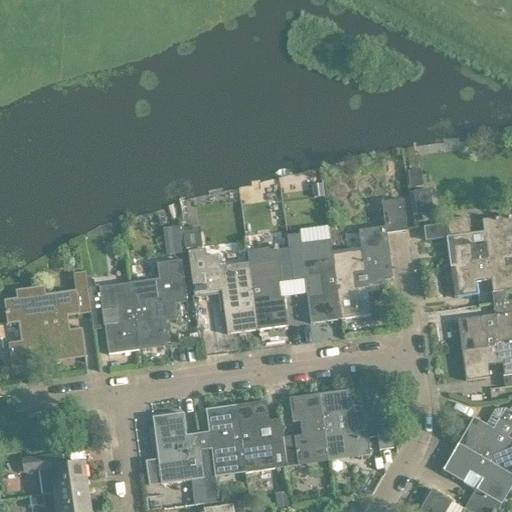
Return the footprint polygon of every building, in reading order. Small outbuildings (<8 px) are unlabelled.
[(408,171),(410,187),(423,185),(421,169),(408,171)] [(429,190),(423,191),(413,192),(416,216),(433,214),(429,190)] [(378,283),(392,281),(386,233),(406,230),(402,200),(381,202),(384,228),(358,231),(360,249),(331,253),(341,320),(371,316),(367,288),(378,287),(378,283)] [(443,221),(444,227),(450,269),(455,268),(511,259),(511,222),(511,217),(482,221),(483,232),(470,234),(467,218),(443,221)] [(202,227),(183,229),(186,249),(205,246),(202,227)] [(306,295),(310,324),(341,320),(331,253),(302,257),(299,236),(295,236),(295,230),(286,231),(286,237),(288,249),(289,258),(290,258),(293,282),(316,279),(318,293),(306,295)] [(182,238),(167,240),(169,254),(184,252),(182,238)] [(278,284),(292,282),(293,282),(290,258),(289,258),(288,249),(276,251),(276,248),(247,252),(248,264),(257,331),(287,327),(284,298),(280,298),(278,284)] [(227,335),(249,332),(257,331),(248,264),(208,270),(205,250),(188,252),(194,295),(221,292),(227,335)] [(454,298),(478,295),(476,283),(490,281),(494,304),(511,301),(511,259),(455,268),(459,296),(454,297),(454,298)] [(158,280),(129,284),(138,351),(169,347),(165,318),(176,316),(174,302),(186,301),(180,260),(156,263),(158,280)] [(85,358),(81,329),(69,331),(67,317),(90,314),(91,314),(86,278),(85,278),(85,275),(73,276),(75,291),(45,295),(44,287),(14,291),(15,299),(3,301),(5,311),(4,312),(5,315),(5,314),(7,324),(5,324),(5,325),(19,323),(21,342),(8,344),(11,369),(26,367),(25,361),(54,357),(54,363),(55,362),(55,357),(84,353),(84,358),(85,358)] [(104,327),(108,355),(138,351),(129,284),(94,289),(93,277),(86,278),(91,314),(90,314),(92,327),(92,328),(104,327)] [(511,344),(511,301),(494,304),(495,316),(457,321),(457,322),(463,321),(466,350),(461,351),(511,344)] [(465,382),(489,378),(487,366),(502,364),(505,388),(511,387),(511,344),(461,351),(461,352),(467,351),(471,380),(465,381),(465,382)] [(352,414),(349,391),(318,395),(327,462),(370,456),(364,412),(352,414)] [(286,468),(327,462),(318,395),(289,399),(292,423),(299,422),(301,436),(282,439),(286,468)] [(269,424),(266,402),(236,407),(245,473),(286,468),(282,439),(280,423),(269,424)] [(236,407),(205,411),(208,434),(197,435),(197,436),(199,450),(205,491),(207,504),(218,503),(217,494),(215,477),(245,473),(236,407)] [(458,443),(463,446),(511,473),(511,412),(506,409),(494,411),(486,426),(473,418),(458,443)] [(186,438),(183,414),(152,418),(161,485),(195,481),(196,492),(205,491),(199,450),(197,436),(186,438)] [(394,448),(390,423),(376,425),(379,450),(394,448)] [(493,511),(497,511),(511,486),(511,473),(463,446),(448,473),(443,470),(442,471),(463,483),(469,473),(481,480),(471,499),(493,511)] [(23,474),(41,471),(45,495),(54,494),(87,490),(83,464),(62,467),(61,455),(21,461),(23,474)] [(54,494),(56,511),(89,511),(87,490),(54,494)] [(446,511),(452,503),(431,491),(430,492),(435,495),(425,511),(493,511),(471,499),(462,511),(446,511)] [(273,508),(287,507),(285,492),(271,494),(273,508)] [(30,507),(43,506),(42,496),(28,498),(30,507)] [(29,508),(28,498),(15,500),(16,509),(29,508)]
